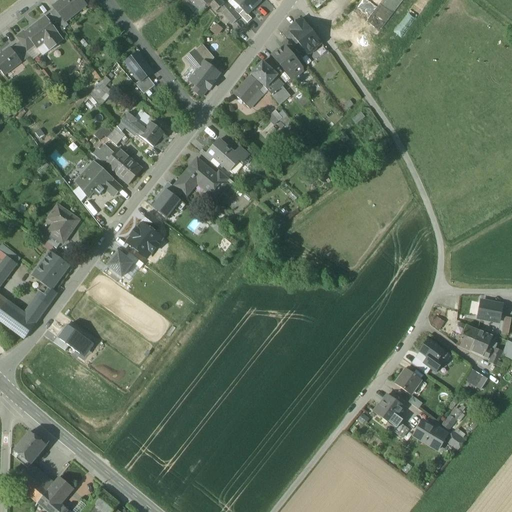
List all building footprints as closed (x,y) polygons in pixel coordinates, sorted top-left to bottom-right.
[(55,9),(63,19),(72,11),(74,14),(84,6),(79,0),(63,0),(60,3),(60,2),(53,7),(55,9)] [(185,0),(199,15),(208,8),(201,0),(185,0)] [(201,0),(208,8),(210,6),(216,13),(219,9),(224,5),(219,0),(201,0)] [(228,0),(227,2),(235,10),(239,7),(233,0),(228,0)] [(239,7),(247,15),(260,2),(258,0),(233,0),(239,7)] [(219,9),(233,25),(240,18),(226,3),(224,5),(219,9)] [(247,15),(239,7),(235,10),(235,11),(248,24),(252,19),(247,15)] [(49,13),(57,23),(63,19),(55,9),(49,13)] [(37,50),(48,41),(57,34),(58,34),(45,17),(25,33),(24,33),(35,47),(37,50)] [(308,54),(310,55),(316,50),(315,49),(321,44),(305,22),(304,23),(301,19),(290,27),(293,31),(290,33),(298,44),(307,55),(308,54)] [(216,24),(211,30),(217,36),(223,30),(216,24)] [(286,39),(286,40),(293,48),(298,44),(290,33),(293,31),(290,27),(282,34),(286,39)] [(15,38),(19,43),(27,53),(35,47),(24,33),(25,33),(24,31),(15,38)] [(62,40),(57,34),(48,41),(53,47),(62,40)] [(293,49),(293,48),(286,40),(281,44),(283,47),(284,47),(289,53),(293,49)] [(48,41),(37,50),(39,53),(42,56),(53,47),(48,41)] [(30,57),(27,53),(19,43),(14,47),(25,61),(30,57)] [(202,45),(194,52),(204,62),(208,66),(214,59),(202,45)] [(32,59),(39,53),(37,50),(35,47),(27,53),(30,57),(32,59)] [(272,56),(290,78),(294,74),(298,76),(302,72),(301,68),(289,53),(284,47),(283,47),(272,56)] [(0,56),(0,69),(5,76),(20,64),(9,49),(0,56)] [(196,72),(204,62),(194,52),(186,59),(191,66),(196,72)] [(141,80),(142,81),(147,77),(151,74),(146,67),(147,67),(142,60),(141,61),(137,55),(126,63),(133,73),(135,71),(141,80)] [(196,87),(205,94),(208,90),(209,91),(214,83),(213,83),(220,75),(208,66),(204,62),(196,72),(189,81),(196,87)] [(251,75),(266,89),(276,78),(278,76),(262,62),(251,75)] [(196,72),(191,66),(183,77),(189,81),(196,72)] [(234,95),(250,109),(255,103),(251,100),(254,96),(259,100),(263,95),(259,91),(263,88),(250,76),(234,95)] [(135,85),(144,95),(155,86),(147,77),(142,81),(141,80),(135,85)] [(278,80),(276,78),(266,89),(271,96),(282,87),(277,81),(278,80)] [(89,95),(99,106),(110,93),(105,88),(106,87),(100,82),(89,95)] [(205,94),(196,87),(193,91),(202,98),(205,94)] [(271,96),(280,106),(290,97),(282,87),(271,96)] [(110,93),(99,106),(100,107),(111,94),(110,93)] [(141,112),(153,120),(157,115),(143,104),(138,109),(141,112)] [(276,130),(291,121),(283,108),(268,117),(276,130)] [(150,123),(151,123),(153,120),(141,112),(135,119),(134,119),(132,122),(144,131),(144,130),(150,123)] [(121,122),(153,148),(164,134),(151,123),(150,123),(144,130),(144,131),(132,122),(134,119),(128,114),(121,122)] [(171,127),(175,130),(180,124),(176,121),(171,127)] [(110,136),(120,144),(125,137),(117,127),(110,136)] [(219,163),(229,172),(239,161),(240,160),(234,155),(219,141),(209,152),(214,156),(215,155),(221,161),(219,163)] [(97,159),(105,166),(114,156),(111,153),(112,152),(104,145),(100,150),(98,149),(93,154),(97,159)] [(239,161),(242,164),(249,156),(240,148),(234,155),(240,160),(239,161)] [(106,167),(116,175),(130,159),(119,149),(114,156),(105,166),(106,167)] [(200,154),(209,162),(214,156),(209,152),(205,149),(200,154)] [(93,163),(102,171),(106,167),(105,166),(97,159),(93,163)] [(142,170),(130,159),(116,175),(129,186),(142,170)] [(205,190),(215,198),(226,185),(215,176),(197,160),(179,182),(190,191),(199,181),(207,188),(205,190)] [(88,198),(89,198),(93,193),(96,195),(99,195),(105,189),(113,181),(102,171),(93,163),(76,183),(87,197),(88,198)] [(215,176),(226,185),(229,180),(219,171),(215,176)] [(105,189),(114,198),(122,189),(113,181),(105,189)] [(177,183),(180,185),(189,193),(190,191),(179,182),(178,181),(177,183)] [(70,189),(81,203),(87,197),(76,183),(70,189)] [(168,183),(154,201),(156,203),(166,190),(173,196),(177,191),(168,183)] [(176,190),(185,197),(189,193),(180,185),(176,190)] [(156,203),(152,208),(167,219),(181,202),(178,199),(173,196),(166,190),(156,203)] [(177,191),(173,196),(178,199),(182,195),(177,191)] [(61,242),(63,244),(78,221),(57,207),(51,215),(57,220),(55,223),(48,233),(61,242)] [(148,213),(141,223),(142,224),(155,234),(163,224),(148,213)] [(132,237),(127,243),(146,259),(151,252),(153,253),(158,246),(157,245),(162,239),(155,234),(142,224),(137,230),(136,229),(130,236),(132,237)] [(48,233),(43,240),(52,246),(56,249),(61,242),(48,233)] [(47,253),(52,246),(43,240),(39,247),(47,253)] [(46,288),(52,292),(52,291),(70,268),(50,253),(32,277),(46,288)] [(122,277),(132,264),(126,258),(119,253),(108,267),(122,277)] [(129,254),(126,258),(132,264),(140,269),(144,265),(129,254)] [(16,265),(6,257),(0,265),(10,273),(16,265)] [(0,276),(4,280),(10,273),(0,265),(0,276)] [(46,288),(41,294),(52,302),(57,295),(52,291),(52,292),(46,288)] [(24,318),(5,304),(0,310),(0,321),(24,339),(52,302),(41,294),(24,318)] [(488,304),(480,302),(477,318),(500,322),(503,307),(496,305),(496,304),(489,302),(488,304)] [(504,317),(501,334),(508,336),(511,319),(504,317)] [(437,318),(432,325),(440,330),(445,323),(437,318)] [(66,325),(57,337),(59,338),(67,326),(66,325)] [(89,341),(67,326),(59,338),(58,339),(69,347),(79,354),(89,341)] [(457,346),(469,352),(478,331),(466,326),(457,346)] [(469,352),(484,358),(490,341),(493,336),(478,331),(469,352)] [(57,337),(53,343),(65,352),(69,347),(58,339),(59,338),(57,337)] [(444,352),(428,340),(419,352),(427,358),(423,364),(431,369),(436,373),(443,362),(439,359),(444,352)] [(85,358),(94,345),(89,341),(79,354),(85,358)] [(484,358),(489,360),(494,349),(496,344),(490,341),(484,358)] [(502,355),(511,360),(511,343),(507,341),(503,352),(502,355)] [(500,351),(494,349),(489,360),(488,363),(500,368),(502,364),(498,363),(501,355),(502,355),(503,352),(500,351)] [(427,358),(419,352),(411,364),(426,375),(431,369),(423,364),(427,358)] [(412,397),(416,400),(427,385),(421,381),(406,370),(401,378),(400,377),(395,385),(410,396),(412,397)] [(475,387),(480,391),(487,380),(483,377),(483,378),(471,370),(465,380),(475,387)] [(468,386),(473,389),(475,387),(465,380),(461,386),(466,389),(468,386)] [(403,421),(397,417),(404,408),(387,395),(380,405),(379,405),(373,413),(395,429),(396,429),(397,429),(400,424),(403,421)] [(408,403),(418,410),(422,404),(416,400),(412,397),(408,403)] [(455,397),(447,408),(452,411),(459,399),(455,397)] [(455,408),(449,416),(456,421),(462,413),(455,408)] [(362,414),(357,420),(364,426),(369,420),(362,414)] [(442,426),(448,431),(456,421),(449,416),(442,426)] [(476,419),(471,427),(474,429),(479,422),(476,419)] [(413,436),(438,451),(447,435),(434,428),(433,429),(422,422),(413,436)] [(394,433),(399,436),(405,428),(400,424),(397,429),(396,429),(395,429),(393,431),(392,432),(394,433)] [(399,436),(401,438),(408,430),(405,428),(399,436)] [(456,428),(452,433),(462,440),(465,435),(456,428)] [(17,459),(28,469),(31,465),(32,464),(46,447),(29,433),(14,451),(20,456),(17,459)] [(447,442),(458,450),(464,442),(462,440),(452,433),(447,442)] [(42,486),(48,491),(54,483),(32,464),(31,465),(28,469),(25,472),(42,486)] [(402,471),(407,475),(412,468),(408,464),(402,471)] [(15,484),(31,498),(42,486),(25,472),(15,484)] [(67,511),(66,511),(60,505),(73,490),(58,478),(54,483),(48,491),(38,503),(37,503),(47,511),(67,511)] [(42,486),(31,498),(38,503),(48,491),(42,486)] [(98,511),(99,511),(113,511),(117,508),(119,504),(104,492),(93,505),(92,506),(98,511)]
